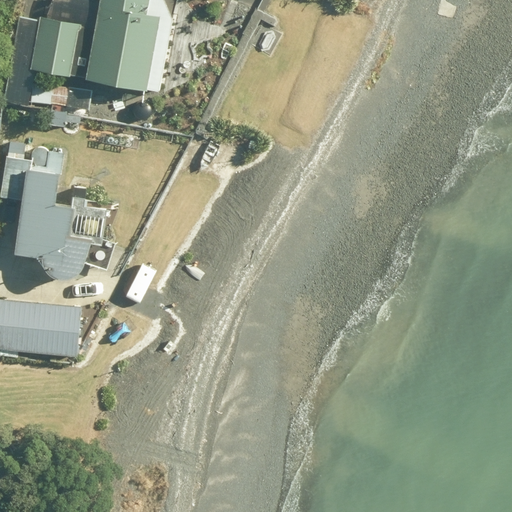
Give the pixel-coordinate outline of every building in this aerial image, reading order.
[(100,0),(87,77),(159,89),(172,9),(165,8),(165,0),(100,0)] [(71,74),(79,24),(40,18),(32,68),(71,74)] [(94,87),(65,82),(60,113),(89,118),(94,87)] [(24,198),(16,252),(43,256),(43,259),(44,263),(45,266),(47,269),(50,272),(53,274),(56,276),(59,277),(63,278),(66,278),(70,277),(73,276),(77,274),(79,271),(82,269),(83,265),(91,239),(70,236),(74,206),(55,203),(60,170),(62,171),(65,153),(49,150),(46,169),(29,167),(30,159),(7,156),(1,195),(24,198)] [(0,300),(0,343),(0,344),(77,351),(81,319),(81,308),(28,303),(0,300)]
